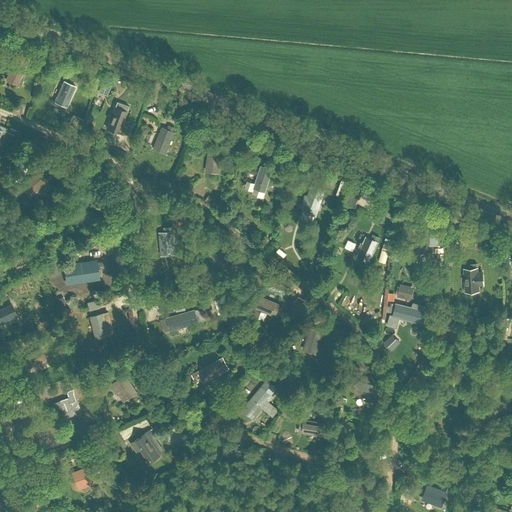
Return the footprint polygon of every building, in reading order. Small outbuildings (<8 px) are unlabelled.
[(38,50),(36,58),(42,60),(45,52),(38,50)] [(56,52),(51,63),(58,66),(60,61),(59,61),(62,55),(56,52)] [(17,84),(28,58),(16,53),(5,79),(17,84)] [(57,96),(55,101),(66,106),(74,86),(67,83),(66,85),(62,83),(60,87),(57,96)] [(118,131),(125,111),(127,105),(112,100),(110,105),(114,107),(107,127),(118,131)] [(188,113),(185,121),(192,123),(195,116),(188,113)] [(0,135),(11,140),(15,130),(7,126),(6,128),(0,125),(0,135)] [(154,147),(165,151),(167,152),(176,127),(170,125),(168,129),(166,128),(165,131),(160,129),(154,147)] [(218,172),(221,150),(213,149),(213,151),(209,151),(206,170),(218,172)] [(264,190),(272,165),(264,163),(262,169),(258,168),(252,186),(264,190)] [(31,192),(46,179),(39,170),(21,185),(26,190),(28,188),(31,192)] [(305,194),(301,206),(303,206),(302,208),(314,212),(317,212),(325,188),(311,183),(307,195),(305,194)] [(83,224),(95,221),(90,199),(83,200),(84,204),(79,205),(83,224)] [(382,206),(377,219),(386,224),(392,210),(382,206)] [(283,224),(292,231),(297,224),(288,217),(283,224)] [(164,234),(159,235),(161,254),(174,253),(172,226),(163,227),(164,234)] [(367,262),(379,237),(372,234),(368,241),(365,239),(356,256),(367,262)] [(222,270),(237,260),(221,236),(206,246),(210,252),(207,253),(206,256),(211,263),(214,263),(217,262),(222,270)] [(457,240),(447,240),(448,252),(457,251),(457,240)] [(99,274),(98,268),(104,267),(103,260),(76,264),(77,273),(79,273),(80,276),(99,274)] [(467,263),(468,269),(464,269),(465,291),(477,291),(477,286),(484,286),(484,271),(476,271),(476,263),(467,263)] [(411,299),(414,286),(400,282),(397,295),(411,299)] [(172,303),(173,303),(178,302),(187,301),(186,293),(177,294),(166,296),(167,304),(172,303)] [(281,304),(274,301),(252,293),(250,300),(251,300),(249,305),(270,313),(272,309),(278,311),(281,304)] [(422,322),(425,310),(395,302),(392,314),(422,322)] [(0,308),(0,323),(15,317),(9,304),(0,308)] [(169,330),(198,322),(195,309),(166,317),(169,330)] [(95,337),(113,333),(108,311),(94,315),(95,318),(90,319),(95,337)] [(316,354),(323,331),(310,327),(303,350),(316,354)] [(401,340),(394,333),(385,342),(392,349),(401,340)] [(19,358),(25,370),(45,359),(38,347),(19,358)] [(255,353),(250,357),(252,360),(250,361),(255,368),(262,362),(255,353)] [(204,382),(230,368),(223,356),(191,373),(196,381),(201,378),(204,382)] [(358,359),(356,366),(363,368),(365,361),(358,359)] [(137,392),(125,374),(110,384),(116,393),(118,392),(123,401),(137,392)] [(368,400),(371,400),(379,394),(372,382),(360,378),(349,384),(354,397),(368,400)] [(289,380),(284,388),(290,393),(295,385),(289,380)] [(264,383),(261,386),(243,408),(253,416),(270,394),(267,392),(271,388),(270,388),(272,386),(266,381),(265,383),(264,383)] [(12,383),(3,388),(8,397),(17,392),(12,383)] [(97,394),(93,385),(88,387),(92,396),(97,394)] [(74,413),(70,403),(76,401),(72,388),(66,390),(68,396),(51,402),(54,411),(56,411),(58,417),(68,413),(68,415),(74,413)] [(301,419),(300,426),(299,431),(321,434),(323,422),(301,419)] [(95,423),(86,427),(88,433),(98,429),(95,423)] [(148,462),(159,455),(157,452),(164,448),(151,429),(134,440),(148,462)] [(118,433),(109,439),(117,450),(126,444),(118,433)] [(95,482),(91,470),(96,469),(92,457),(86,459),(88,467),(73,472),(76,481),(78,480),(80,486),(90,483),(91,484),(95,482)] [(360,495),(357,496),(360,501),(368,497),(366,494),(372,491),(369,484),(358,490),(360,495)] [(446,491),(427,484),(422,497),(434,501),(433,503),(439,505),(443,497),(450,499),(453,489),(447,486),(446,491)] [(402,490),(400,503),(406,504),(408,491),(402,490)]
